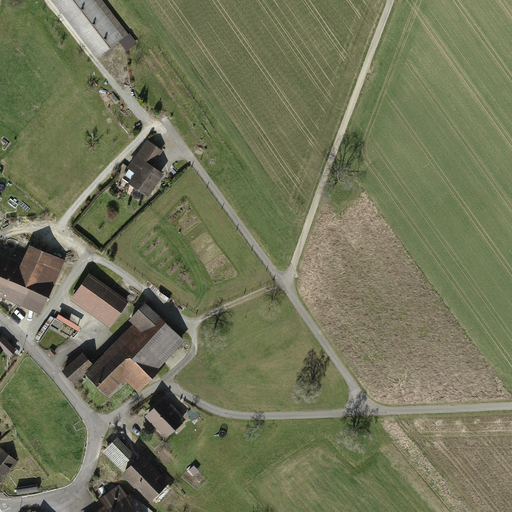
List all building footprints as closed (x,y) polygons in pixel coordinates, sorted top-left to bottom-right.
[(128,34),(102,0),(51,0),(96,58),(118,41),(128,34)] [(129,32),(128,34),(118,41),(126,51),(137,43),(129,32)] [(163,150),(147,139),(127,166),(128,168),(122,178),(147,196),(164,173),(153,165),(163,150)] [(65,259),(30,244),(21,262),(6,297),(42,313),(65,259)] [(0,294),(6,297),(21,262),(0,253),(0,294)] [(129,300),(90,272),(71,298),(110,326),(129,300)] [(187,340),(146,300),(129,317),(135,322),(86,373),(111,397),(127,381),(138,391),(187,340)] [(83,351),(62,370),(74,382),(94,363),(83,351)] [(163,396),(144,415),(166,438),(186,419),(163,396)] [(193,407),(187,412),(190,416),(189,417),(195,424),(203,417),(193,407)] [(82,429),(71,435),(76,444),(87,438),(82,429)] [(123,437),(117,431),(107,440),(111,444),(105,449),(113,457),(108,462),(113,467),(130,451),(120,439),(123,437)] [(1,447),(0,447),(0,483),(19,461),(1,447)] [(141,453),(121,472),(150,502),(169,483),(171,485),(175,481),(165,471),(162,474),(141,453)] [(29,457),(24,461),(38,478),(43,474),(29,457)] [(199,470),(194,465),(189,470),(194,475),(199,470)] [(140,511),(129,495),(120,484),(100,497),(105,505),(94,511),(140,511)] [(153,511),(130,493),(129,495),(140,511),(153,511)]
